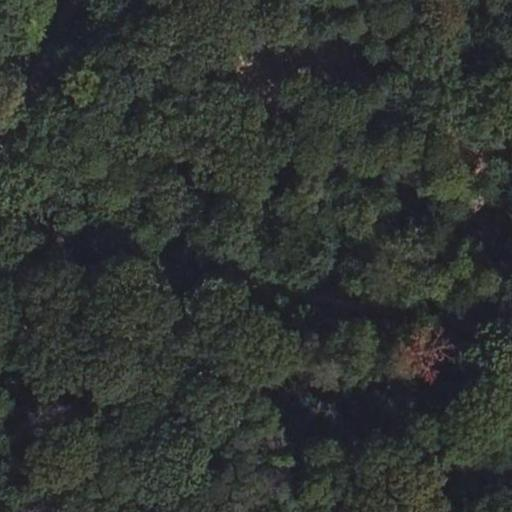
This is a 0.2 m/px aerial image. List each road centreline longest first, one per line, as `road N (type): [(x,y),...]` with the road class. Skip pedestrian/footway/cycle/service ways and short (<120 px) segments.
road 1 (track): [(511,340),(0,226)]
road 2 (track): [(0,151),(78,0)]
